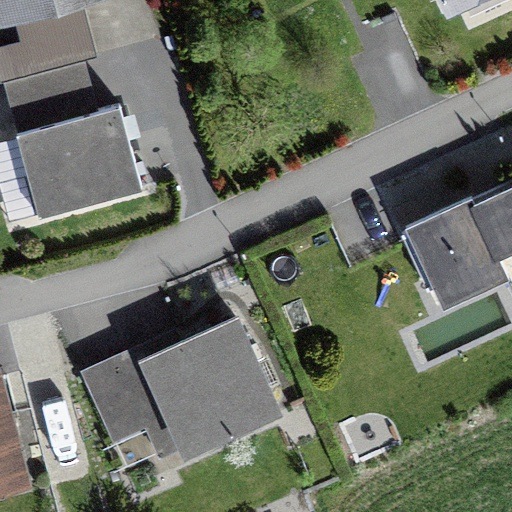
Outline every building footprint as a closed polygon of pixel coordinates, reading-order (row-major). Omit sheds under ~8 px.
[(5,0),(10,17),(71,0),(5,0)] [(37,212),(140,185),(120,109),(98,115),(85,62),(3,84),(37,212)] [(511,180),(470,199),(468,195),(402,225),(405,231),(399,234),(424,290),(430,287),(439,307),(505,276),(496,256),(511,249),(511,180)] [(272,406),(233,320),(141,361),(181,448),(272,406)] [(0,487),(18,483),(0,414),(0,487)]
